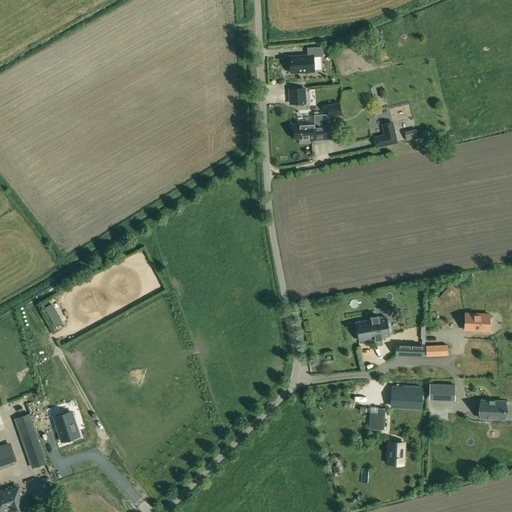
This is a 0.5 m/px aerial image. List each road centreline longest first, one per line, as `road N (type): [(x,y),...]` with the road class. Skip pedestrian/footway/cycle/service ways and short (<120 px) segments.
road 1 (unclassified): [(165,511),(293,383),(269,217),(256,0)]
road 2 (unknown): [(294,376),(452,362)]
